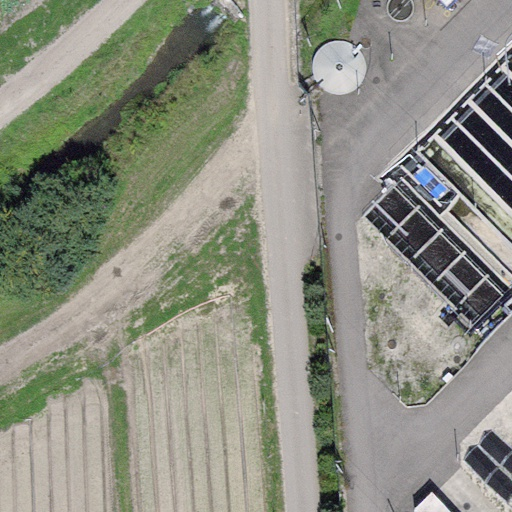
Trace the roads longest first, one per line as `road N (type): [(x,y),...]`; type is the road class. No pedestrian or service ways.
road 1 (track): [(272,0),(309,511)]
road 2 (track): [(0,107),(126,0)]
